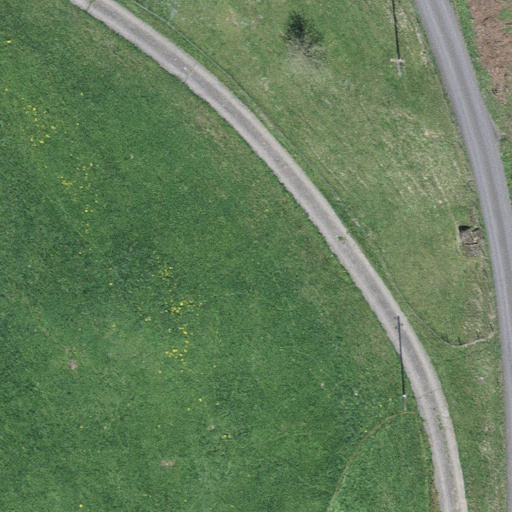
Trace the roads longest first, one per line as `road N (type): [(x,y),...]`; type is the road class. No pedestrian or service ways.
road 1 (track): [(87,0),(253,143),(433,410),(451,511)]
road 2 (unclassified): [(430,0),(478,119),(511,303)]
